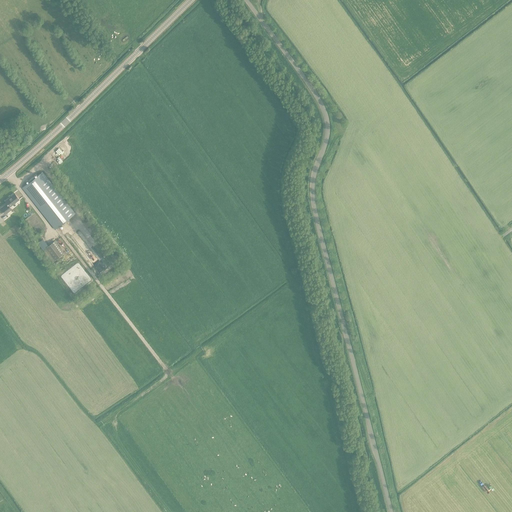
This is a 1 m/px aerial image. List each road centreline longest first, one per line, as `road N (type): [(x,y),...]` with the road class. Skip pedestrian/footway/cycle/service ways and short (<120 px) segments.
road 1 (unclassified): [(390,511),(310,190),(326,122),(311,88),(246,0)]
road 2 (tertiary): [(0,179),(190,0)]
